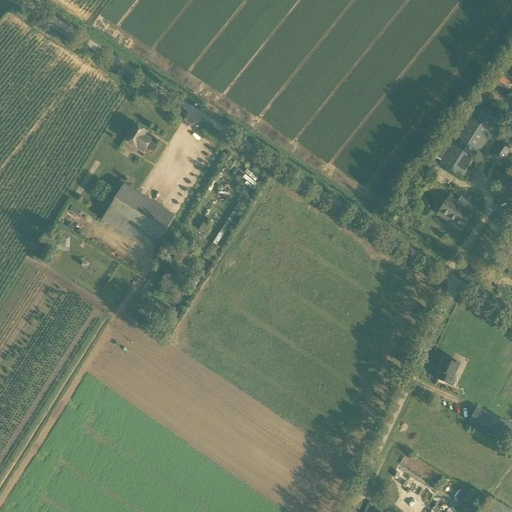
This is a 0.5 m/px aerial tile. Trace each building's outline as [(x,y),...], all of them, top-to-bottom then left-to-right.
[(511,75),(503,70),(494,84),(510,94),(511,91),(511,75)] [(461,179),(500,119),(478,105),(439,165),(461,179)] [(135,125),(125,141),(144,152),(151,141),(144,136),(146,132),(135,125)] [(511,143),(505,139),(494,155),(503,162),(511,148),(511,143)] [(437,164),(433,162),(435,159),(432,157),(430,159),(426,157),(422,163),(433,170),(437,164)] [(123,185),(118,193),(100,221),(152,254),(175,217),(123,185)] [(461,230),(471,214),(475,208),(460,199),(459,201),(450,195),(438,214),(461,230)] [(439,368),(440,369),(438,372),(441,373),(437,380),(449,386),(450,386),(453,387),(457,379),(454,377),(460,364),(452,360),(451,363),(443,359),(439,368)] [(476,408),(474,411),(468,421),(499,440),(501,441),(505,443),(511,432),(491,421),(492,417),(476,408)] [(511,511),(491,497),(481,511),(511,511)]
